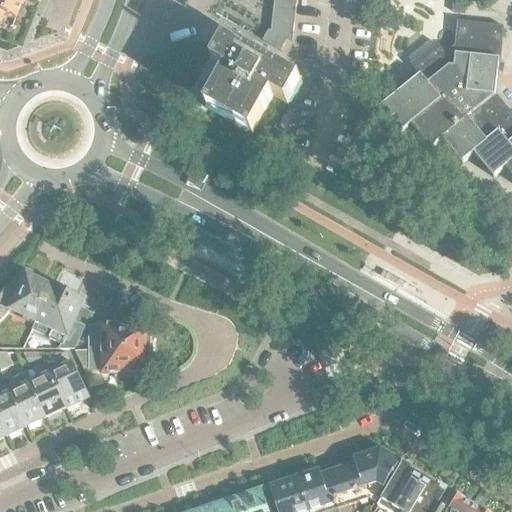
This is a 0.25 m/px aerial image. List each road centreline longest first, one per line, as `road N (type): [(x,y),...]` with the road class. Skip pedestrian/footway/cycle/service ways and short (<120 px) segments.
road 1 (tertiary): [(87,166),(511,386)]
road 2 (tertiary): [(511,370),(103,138)]
road 3 (residential): [(0,466),(207,367),(214,348),(208,326),(43,248)]
road 4 (residential): [(116,511),(380,424),(511,499)]
